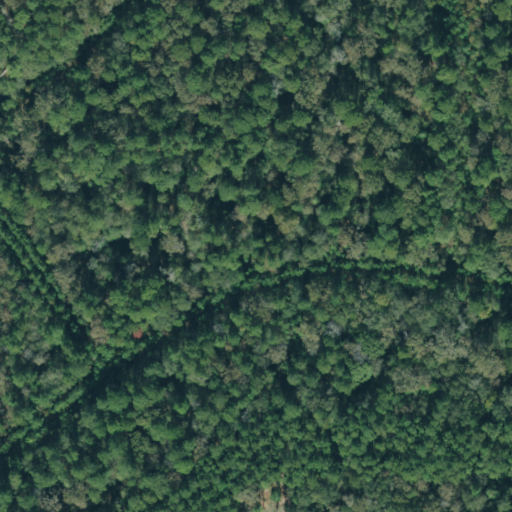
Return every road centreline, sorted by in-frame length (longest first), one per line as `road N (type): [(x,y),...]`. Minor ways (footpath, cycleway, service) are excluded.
road 1 (residential): [(0,457),(244,287),(348,266),(511,285)]
road 2 (residential): [(466,0),(447,276)]
road 3 (residential): [(117,370),(0,217)]
road 4 (residential): [(0,121),(132,0)]
